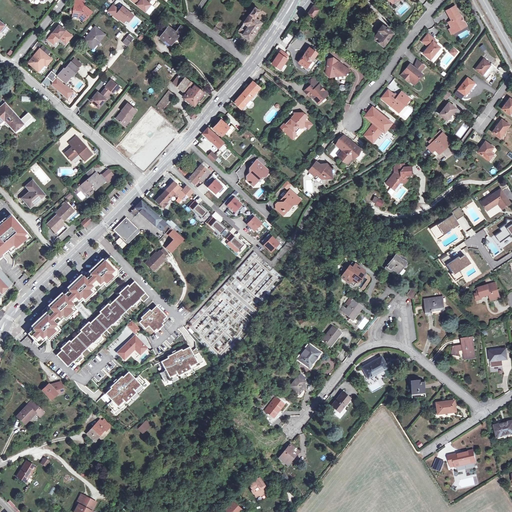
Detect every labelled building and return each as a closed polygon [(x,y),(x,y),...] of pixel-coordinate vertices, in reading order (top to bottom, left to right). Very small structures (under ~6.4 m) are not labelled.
[(73,14),(79,15),(80,15),(81,17),(80,18),(82,20),(85,20),(92,12),(83,5),(84,0),(82,0),(75,0),(74,8),(73,14)] [(131,0),(145,11),(151,4),(149,3),(151,0),(131,0)] [(112,5),(107,10),(108,11),(107,12),(110,14),(110,13),(118,20),(119,19),(121,16),(126,19),(128,21),(133,15),(122,6),(119,11),(112,5)] [(318,10),(313,6),(307,14),(313,17),(318,10)] [(466,25),(455,6),(446,11),(450,19),(451,18),(452,20),(448,22),(451,28),(454,32),(466,25)] [(255,7),(241,27),(246,30),(244,33),(243,34),(250,39),(261,22),(255,18),(260,10),(255,7)] [(59,25),(47,39),(51,42),(55,36),(57,36),(59,38),(62,40),(64,40),(67,42),(72,36),(59,25)] [(383,45),(392,32),(383,25),(378,30),(379,31),(375,36),(375,38),(378,40),(377,41),(383,45)] [(96,42),(97,43),(104,34),(95,26),(83,41),(92,47),(96,42)] [(180,40),(184,34),(178,29),(176,32),(168,26),(159,37),(164,41),(163,42),(165,43),(166,41),(171,44),(175,37),(180,40)] [(396,35),(392,32),(383,45),(386,47),(396,35)] [(433,41),(434,40),(434,39),(428,34),(422,42),(428,47),(423,54),(430,60),(440,47),(436,44),(433,41)] [(127,46),(133,38),(129,35),(123,42),(127,46)] [(309,47),(304,54),(312,59),(313,57),(316,53),(309,47)] [(39,49),(35,53),(41,57),(44,53),(39,49)] [(270,64),(282,72),(287,66),(285,64),(290,56),(281,49),(270,64)] [(52,59),(44,53),(41,57),(35,53),(27,62),(36,69),(42,63),(44,64),(46,66),(52,59)] [(298,62),(306,68),(312,59),(304,54),(298,62)] [(336,61),(330,56),(325,57),(322,71),(329,77),(344,75),(344,72),(346,69),(338,62),(338,63),(336,61)] [(312,59),(306,68),(309,70),(316,60),(313,57),(312,59)] [(78,69),(81,65),(74,59),(65,69),(64,69),(58,75),(66,82),(71,75),(72,76),(78,69)] [(486,77),(494,67),(483,59),(475,69),(486,77)] [(416,60),(413,68),(420,73),(425,67),(416,60)] [(420,73),(413,68),(410,65),(401,75),(409,82),(412,78),(416,82),(422,75),(420,73)] [(173,82),(178,86),(182,81),(177,77),(173,82)] [(185,77),(182,81),(178,86),(184,90),(191,82),(185,77)] [(471,85),(473,82),(467,77),(458,90),(465,95),(468,91),(469,92),(473,87),(471,85)] [(90,101),(97,106),(100,102),(102,103),(106,99),(107,100),(115,91),(116,92),(120,87),(111,80),(105,87),(106,88),(100,95),(97,92),(90,101)] [(240,109),(260,86),(253,81),(234,103),(240,109)] [(316,102),(323,96),(322,94),(325,91),(316,81),(312,84),(312,85),(310,87),(309,85),(303,90),(308,96),(309,94),(316,102)] [(195,85),(191,82),(184,90),(188,93),(195,85)] [(204,92),(195,85),(188,93),(185,98),(194,106),(202,96),(204,93),(204,92)] [(169,90),(166,94),(157,105),(164,111),(172,100),(176,96),(169,90)] [(403,96),(400,93),(398,95),(397,97),(393,94),(388,90),(381,98),(390,106),(395,110),(399,106),(401,108),(409,98),(405,94),(403,96)] [(442,97),(446,100),(450,94),(446,91),(442,97)] [(511,109),(511,99),(509,98),(502,109),(509,114),(511,109)] [(439,114),(446,120),(451,114),(455,108),(448,102),(439,114)] [(0,121),(3,119),(15,132),(24,124),(5,103),(0,107),(0,121)] [(124,120),(128,123),(131,119),(131,118),(137,111),(128,103),(122,111),(116,118),(122,123),(124,120)] [(373,108),(372,107),(364,116),(366,117),(373,108)] [(390,121),(373,108),(366,117),(374,124),(367,134),(375,140),(383,130),(381,128),(383,126),(385,128),(385,127),(389,121),(390,121)] [(303,113),(293,113),(293,118),(291,118),(288,122),(287,120),(279,130),(282,133),(284,132),(292,139),(295,136),(295,133),(299,128),(302,128),(304,126),(307,129),(311,125),(305,119),(302,119),(303,113)] [(451,114),(446,120),(451,123),(455,117),(451,114)] [(229,127),(221,119),(213,129),(221,136),(229,127)] [(504,130),(505,131),(509,125),(501,119),(492,132),(499,137),(504,130)] [(460,138),(469,126),(463,122),(455,134),(460,138)] [(235,129),(231,125),(229,127),(225,132),(229,135),(235,129)] [(223,142),(208,128),(202,133),(218,147),(223,142)] [(432,150),(437,154),(450,142),(439,131),(431,139),(434,141),(428,147),(431,151),(432,150)] [(375,140),(367,134),(364,137),(373,143),(375,140)] [(349,143),(341,136),(340,138),(348,145),(349,143)] [(84,161),(92,154),(76,137),(69,143),(72,146),(65,153),(71,160),(78,153),(84,161)] [(348,145),(340,138),(334,145),(336,147),(341,150),(336,156),(342,160),(347,155),(350,157),(351,158),(357,150),(349,143),(348,145)] [(488,152),(489,153),(493,147),(485,142),(477,152),(484,157),(488,152)] [(213,161),(217,157),(211,152),(207,156),(213,161)] [(263,164),(267,161),(261,155),(257,159),(263,164)] [(347,155),(342,160),(345,163),(350,157),(347,155)] [(253,182),(256,182),(262,175),(266,175),(268,172),(261,167),(263,164),(257,159),(250,167),(253,169),(252,170),(252,173),(249,173),(248,175),(248,179),(250,182),(250,183),(252,182),(253,182)] [(324,163),(320,167),(317,164),(313,161),(305,170),(311,175),(314,171),(316,173),(314,175),(318,178),(321,175),(324,178),(328,173),(325,170),(328,167),(324,163)] [(261,167),(268,172),(270,170),(263,164),(261,167)] [(206,170),(200,165),(187,180),(193,185),(198,179),(201,181),(208,174),(205,171),(206,170)] [(410,175),(409,167),(403,168),(403,165),(396,165),(393,168),(394,173),(385,184),(393,189),(400,180),(404,180),(404,179),(404,176),(405,175),(410,175)] [(111,177),(106,171),(101,176),(100,175),(98,177),(95,173),(90,177),(79,186),(84,191),(86,189),(88,191),(92,187),(95,190),(104,182),(102,181),(104,179),(106,181),(111,177)] [(212,175),(206,181),(210,184),(208,187),(215,194),(218,191),(220,193),(224,188),(218,183),(220,182),(212,175)] [(198,179),(193,185),(197,188),(203,184),(201,182),(201,181),(198,179)] [(292,183),(287,179),(283,184),(288,188),(292,183)] [(32,181),(26,186),(30,191),(22,198),(30,208),(44,195),(32,181)] [(177,190),(179,188),(173,182),(164,192),(160,196),(166,202),(173,194),(175,196),(179,192),(177,190)] [(182,192),(185,195),(188,197),(192,192),(186,187),(183,191),(182,192)] [(182,192),(183,191),(179,188),(177,190),(179,192),(175,196),(178,198),(177,198),(180,200),(185,195),(182,192)] [(453,193),(447,198),(451,203),(463,193),(459,189),(458,188),(453,193)] [(500,189),(482,202),(487,209),(497,202),(501,208),(510,202),(500,189)] [(282,202),(277,202),(276,204),(276,208),(278,210),(282,210),(282,211),(284,211),(284,210),(287,210),(293,204),(297,204),(300,199),(290,190),(282,198),(282,202)] [(66,197),(69,200),(74,196),(71,192),(66,197)] [(166,202),(160,196),(156,201),(163,208),(167,204),(165,202),(166,202)] [(233,198),(230,196),(223,204),(226,207),(227,206),(234,212),(237,209),(239,211),(242,207),(237,202),(238,201),(234,197),(233,198)] [(376,205),(382,208),(385,203),(379,200),(376,205)] [(139,212),(154,226),(155,225),(160,230),(164,233),(166,230),(168,233),(167,234),(172,239),(166,245),(171,250),(182,240),(172,230),(173,230),(177,234),(181,230),(169,219),(165,223),(166,223),(165,224),(140,201),(134,208),(139,212)] [(62,223),(73,211),(66,203),(55,213),(57,215),(47,224),(55,233),(64,225),(62,223)] [(134,208),(130,213),(134,217),(139,212),(134,208)] [(453,215),(431,228),(438,239),(460,224),(456,219),(463,214),(459,208),(452,213),(453,215)] [(252,213),(245,220),(248,223),(247,224),(254,231),(262,223),(252,213)] [(0,253),(2,255),(27,234),(11,214),(5,219),(6,220),(0,225),(0,253)] [(139,231),(125,217),(112,230),(120,237),(126,244),(139,231)] [(85,227),(91,221),(87,218),(81,224),(85,227)] [(511,220),(508,219),(507,224),(500,229),(503,232),(497,236),(501,241),(511,234),(511,235),(511,220)] [(263,246),(270,252),(278,244),(268,234),(261,242),(264,244),(263,246)] [(122,249),(126,244),(120,237),(115,242),(122,249)] [(165,257),(164,255),(160,252),(159,251),(157,253),(156,252),(145,263),(152,271),(161,262),(160,261),(165,257)] [(406,263),(395,255),(385,269),(390,272),(393,272),(394,271),(398,274),(406,263)] [(448,255),(442,260),(445,265),(446,264),(454,275),(471,264),(465,256),(460,259),(458,257),(452,261),(448,255)] [(104,262),(113,271),(118,266),(110,256),(104,262)] [(66,288),(70,291),(70,289),(82,277),(85,280),(104,262),(102,259),(85,275),(80,275),(66,288)] [(70,291),(80,302),(82,300),(99,284),(101,286),(103,285),(115,274),(113,271),(104,262),(85,280),(82,277),(70,289),(70,291)] [(348,283),(353,286),(361,275),(359,274),(362,269),(351,262),(346,269),(344,273),(340,278),(348,283)] [(0,292),(2,294),(8,288),(8,287),(12,284),(1,270),(0,268),(0,292)] [(353,288),(358,287),(363,280),(361,279),(366,272),(362,269),(359,274),(361,275),(353,286),(348,283),(348,284),(353,288)] [(103,285),(105,287),(117,276),(115,274),(103,285)] [(378,285),(383,291),(389,284),(382,279),(378,285)] [(72,363),(81,355),(81,354),(79,352),(89,342),(91,344),(92,345),(101,337),(100,336),(98,334),(109,324),(111,326),(111,327),(120,318),(118,316),(128,306),(130,308),(131,308),(140,300),(139,299),(137,297),(143,292),(134,282),(128,287),(127,286),(124,289),(121,292),(118,295),(119,296),(109,306),(107,304),(105,307),(101,310),(98,313),(100,314),(89,324),(88,323),(85,325),(82,328),(79,331),(80,332),(69,342),(68,341),(65,344),(62,347),(59,349),(60,351),(71,362),(72,363)] [(492,295),(494,300),(500,298),(495,283),(478,288),(479,291),(476,292),(477,294),(475,295),(477,302),(481,300),(481,298),(488,296),(492,295)] [(82,300),(84,303),(101,286),(99,284),(82,300)] [(70,291),(66,288),(61,293),(64,296),(74,307),(80,302),(70,291)] [(412,300),(416,294),(410,289),(406,295),(412,300)] [(30,326),(32,328),(46,316),(44,314),(62,296),(64,296),(61,293),(41,311),(42,315),(30,326)] [(45,338),(57,327),(55,325),(62,318),(74,307),(64,296),(62,296),(44,314),(46,316),(32,328),(31,329),(34,332),(35,334),(38,337),(45,338)] [(350,298),(343,307),(347,310),(354,301),(350,298)] [(442,298),(425,300),(427,314),(433,313),(432,309),(444,307),(442,298)] [(362,307),(354,301),(347,310),(343,307),(340,311),(352,320),(362,307)] [(118,316),(120,318),(130,308),(128,306),(118,316)] [(165,315),(156,306),(151,311),(148,309),(143,314),(144,315),(141,318),(142,320),(139,323),(144,328),(147,325),(153,332),(162,323),(159,321),(165,315)] [(65,320),(77,309),(74,307),(62,318),(65,320)] [(364,317),(357,326),(362,330),(369,320),(364,317)] [(131,320),(126,326),(135,334),(140,329),(131,320)] [(98,334),(100,336),(111,326),(109,324),(98,334)] [(48,341),(60,329),(57,327),(45,338),(48,341)] [(329,346),(340,333),(332,327),(321,340),(329,346)] [(38,346),(45,338),(38,337),(35,334),(34,332),(31,329),(27,333),(26,333),(38,346)] [(136,347),(141,353),(146,348),(135,337),(118,353),(120,355),(124,359),(134,349),(136,347)] [(462,351),(464,359),(475,358),(472,338),(461,339),(462,345),(453,347),(451,354),(459,356),(459,351),(462,351)] [(79,352),(81,354),(91,344),(89,342),(79,352)] [(303,361),(310,366),(320,354),(309,345),(297,360),(302,363),(303,361)] [(188,347),(161,362),(165,370),(160,373),(165,382),(203,362),(196,348),(191,352),(188,347)] [(491,362),(507,360),(505,350),(490,352),(491,362)] [(55,356),(66,367),(71,362),(60,351),(55,356)] [(444,358),(439,356),(433,363),(440,367),(444,358)] [(381,358),(362,368),(367,378),(378,372),(378,373),(387,368),(381,358)] [(135,379),(128,372),(105,394),(119,409),(147,383),(139,375),(135,379)] [(296,379),(290,387),(296,392),(295,393),(299,396),(304,390),(304,383),(304,382),(303,381),(305,378),(300,374),(298,377),(297,376),(296,378),(296,379)] [(423,383),(419,383),(419,381),(410,381),(412,398),(424,397),(423,383)] [(49,385),(43,391),(51,400),(58,393),(60,393),(59,390),(63,388),(61,382),(56,384),(57,387),(52,388),(50,386),(49,385)] [(339,412),(350,399),(342,393),(331,406),(339,412)] [(277,403),(278,401),(275,398),(264,412),(272,418),(282,406),(277,403)] [(437,415),(455,412),(454,401),(435,403),(437,415)] [(29,406),(27,405),(16,416),(23,423),(29,417),(30,418),(35,412),(40,417),(44,412),(33,402),(29,406)] [(104,419),(102,422),(109,428),(111,426),(104,419)] [(143,435),(153,424),(148,419),(137,429),(143,435)] [(511,421),(494,426),(497,438),(509,435),(511,440),(511,439),(511,421)] [(106,432),(109,428),(102,422),(99,425),(96,423),(86,434),(95,441),(98,437),(104,430),(106,432)] [(287,465),(297,451),(290,445),(279,459),(287,465)] [(466,465),(476,463),(473,451),(465,453),(448,457),(450,467),(455,466),(455,468),(466,465)] [(45,459),(41,464),(45,467),(49,463),(45,459)] [(25,482),(35,467),(26,461),(16,476),(25,482)] [(267,492),(264,487),(262,484),(263,483),(260,478),(258,479),(256,476),(252,479),(253,480),(249,483),(251,486),(250,486),(252,490),(251,490),(253,494),(254,494),(256,497),(259,495),(262,493),(263,495),(267,492)] [(78,505),(73,511),(91,511),(84,508),(89,499),(82,496),(78,505)] [(7,499),(5,501),(15,511),(17,510),(7,499)] [(96,503),(89,499),(84,508),(91,511),(96,503)] [(241,511),(242,511),(231,502),(223,511),(224,511),(241,511)]
